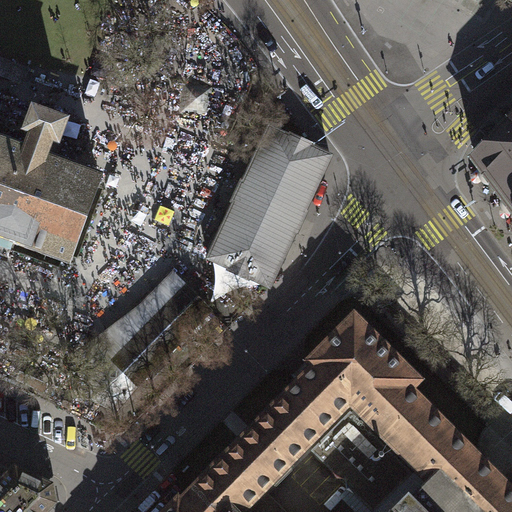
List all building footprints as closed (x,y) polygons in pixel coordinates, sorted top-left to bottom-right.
[(167,40),(158,36),(146,63),(155,67),(167,40)] [(30,69),(0,57),(0,76),(24,86),(30,69)] [(31,136),(25,151),(0,141),(0,238),(68,264),(100,178),(47,159),(52,144),(59,146),(67,122),(33,110),(24,133),(31,136)] [(291,138),(269,128),(243,184),(242,184),(233,202),(234,203),(208,259),(229,269),(229,271),(247,279),(248,278),(270,288),(331,157),(310,147),(311,146),(291,137),(291,138)] [(511,128),(476,164),(511,211),(511,128)] [(110,339),(90,347),(90,401),(117,413),(137,386),(211,311),(174,275),(110,339)] [(168,511),(511,511),(511,492),(498,479),(499,476),(498,473),(485,460),(482,459),(479,460),(409,391),(418,382),(354,320),(312,363),(317,368),(314,370),(313,369),(302,380),(303,381),(180,504),(178,502),(168,511)] [(0,511),(46,511),(54,504),(52,487),(14,470),(0,483),(0,511)]
